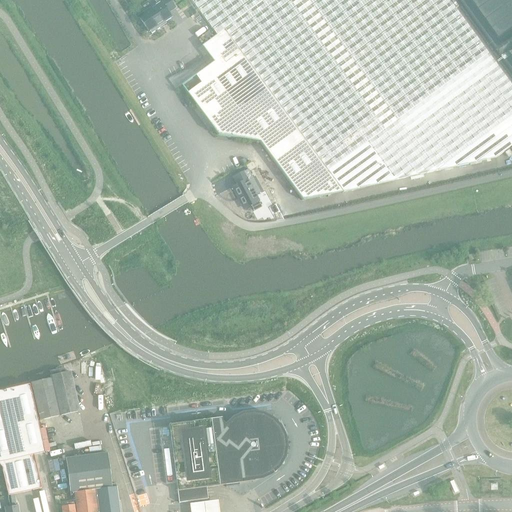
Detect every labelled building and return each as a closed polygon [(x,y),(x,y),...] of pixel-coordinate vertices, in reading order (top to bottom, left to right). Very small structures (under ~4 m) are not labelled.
[(167,13),(174,9),(168,0),(156,0),(154,2),(156,5),(138,17),(148,32),(149,31),(150,33),(158,28),(157,26),(170,17),(167,13)] [(189,0),(198,12),(216,36),(216,35),(223,30),(336,185),(342,193),(343,192),(495,158),(511,145),(511,88),(447,0),(189,0)] [(213,62),(181,86),(217,136),(259,143),(302,201),(315,191),(319,197),(336,185),(223,30),(216,35),(216,36),(215,36),(201,46),(213,62)] [(247,171),(248,173),(257,169),(254,164),(252,163),(245,166),(247,171)] [(247,171),(246,172),(233,179),(236,186),(231,189),(235,197),(237,196),(244,210),(251,207),(254,212),(261,208),(258,203),(255,196),(261,194),(253,179),(252,179),(248,173),(247,171)] [(268,208),(275,221),(284,219),(276,204),(268,208)] [(39,421),(79,412),(70,372),(50,377),(50,379),(31,383),(39,421)] [(29,385),(0,391),(0,466),(2,469),(3,470),(8,496),(41,488),(34,455),(44,453),(29,385)] [(243,415),(234,420),(227,426),(222,422),(221,419),(222,419),(222,418),(168,425),(179,503),(208,499),(206,488),(225,486),(225,487),(239,486),(238,484),(244,483),(244,482),(243,480),(261,477),(270,472),(278,466),(282,457),(284,447),(283,437),(279,428),(272,421),(263,416),(253,414),(243,415)] [(77,511),(119,511),(117,487),(111,488),(107,454),(66,459),(71,493),(74,493),(77,511)] [(218,511),(217,501),(190,505),(190,511),(218,511)] [(62,511),(74,511),(74,503),(68,504),(68,507),(62,508),(62,511)]
